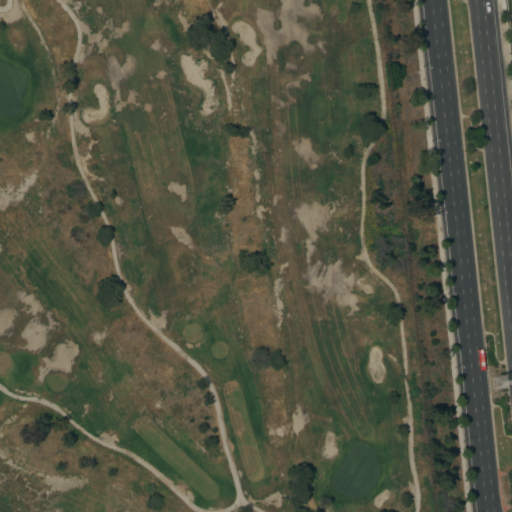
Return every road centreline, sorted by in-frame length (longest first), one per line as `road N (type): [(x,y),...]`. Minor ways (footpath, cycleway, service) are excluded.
road 1 (primary): [(434,0),(490,511)]
road 2 (primary): [(511,298),(479,0)]
